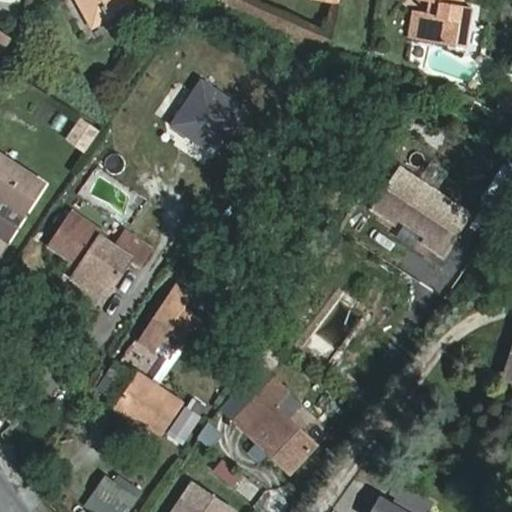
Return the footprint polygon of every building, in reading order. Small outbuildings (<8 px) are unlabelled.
[(75,0),(92,30),(114,18),(110,10),(127,0),(75,0)] [(421,0),(430,2),(428,14),(415,12),(410,38),(466,48),(474,9),(462,7),(463,0),(421,0)] [(0,32),(0,56),(12,40),(0,32)] [(244,109),(202,81),(172,126),(214,153),(244,109)] [(511,89),(501,89),(499,107),(506,110),(511,111),(511,89)] [(85,154),(100,130),(78,117),(63,141),(85,154)] [(0,250),(43,185),(0,157),(0,250)] [(443,254),(468,215),(401,170),(375,209),(396,222),(398,218),(428,238),(425,242),(443,254)] [(115,245),(72,214),(51,245),(71,260),(69,265),(76,271),(72,277),(103,299),(131,260),(139,266),(150,250),(124,232),(115,245)] [(511,265),(500,285),(511,291),(511,265)] [(264,313),(273,297),(256,288),(247,304),(264,313)] [(154,351),(182,308),(167,298),(139,341),(154,351)] [(511,350),(503,378),(511,381),(511,350)] [(112,401),(130,374),(112,363),(95,390),(112,401)] [(160,439),(183,405),(139,375),(116,409),(160,439)] [(314,446),(276,409),(291,393),(276,378),(235,419),(249,433),(290,472),(314,446)] [(199,418),(186,409),(170,432),(184,441),(199,418)] [(195,438),(212,450),(223,434),(207,422),(195,438)] [(220,459),(210,474),(234,490),(244,476),(220,459)] [(85,507),(92,511),(125,511),(136,497),(141,491),(118,475),(114,481),(107,476),(85,507)] [(175,511),(233,511),(234,511),(193,484),(175,511)] [(404,511),(381,499),(372,511),(404,511)]
